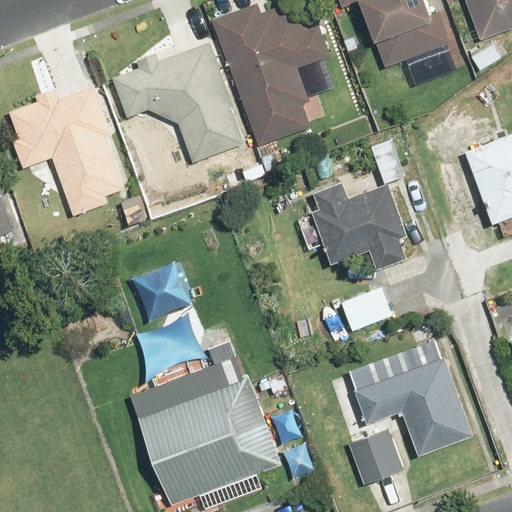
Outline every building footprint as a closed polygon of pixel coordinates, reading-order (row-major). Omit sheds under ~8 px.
[(336,0),(339,6),(356,0),(380,67),(459,39),(448,8),(429,14),(423,0),(336,0)] [(511,0),(464,0),(478,39),(511,26),(511,0)] [(257,2),(213,17),(257,144),(321,122),(301,65),(321,58),(303,7),(283,14),(281,6),(261,13),(257,2)] [(245,142),(210,41),(177,53),(173,44),(138,58),(140,65),(111,76),(126,116),(146,108),(179,123),(192,160),(245,142)] [(59,87),(38,94),(40,102),(10,112),(20,139),(12,141),(21,167),(51,157),(71,215),(108,202),(106,195),(124,189),(105,135),(113,132),(97,85),(62,97),(59,87)] [(511,134),(466,150),(491,222),(498,219),(511,214),(511,134)] [(367,176),(308,195),(314,213),(297,218),(308,251),(325,245),(329,257),(368,245),(375,266),(406,257),(399,235),(405,233),(389,183),(372,189),(367,176)] [(0,249),(20,242),(0,188),(0,249)] [(180,261),(132,279),(147,319),(195,302),(180,261)] [(383,287),(342,301),(352,330),(392,316),(383,287)] [(188,315),(137,331),(150,375),(202,359),(188,315)] [(440,335),(347,367),(351,378),(333,384),(349,430),(406,410),(421,454),(475,435),(440,335)] [(196,506),(262,482),(257,467),(279,459),(241,353),(130,393),(168,499),(191,491),(196,506)] [(0,371),(0,417),(27,409),(21,391),(46,383),(38,359),(0,371)] [(46,383),(21,391),(27,409),(58,501),(72,496),(77,511),(125,511),(78,372),(46,383)] [(390,427),(349,441),(364,484),(405,470),(390,427)] [(306,438),(283,447),(295,477),(317,467),(306,438)]
